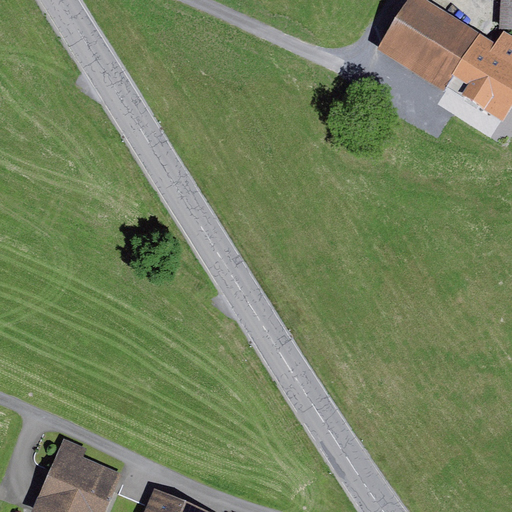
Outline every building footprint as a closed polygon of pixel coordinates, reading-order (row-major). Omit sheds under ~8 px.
[(457,102),(495,44),(425,0),(409,0),(377,51),(457,102)] [(505,30),(511,34),(511,0),(501,0),(499,38),(505,30)] [(495,44),(457,102),(465,106),(471,97),(503,118),(511,104),(511,34),(505,30),(499,38),(495,44)] [(86,449),(65,441),(34,511),(104,511),(120,475),(82,459),(86,449)] [(206,511),(156,491),(147,511),(206,511)]
